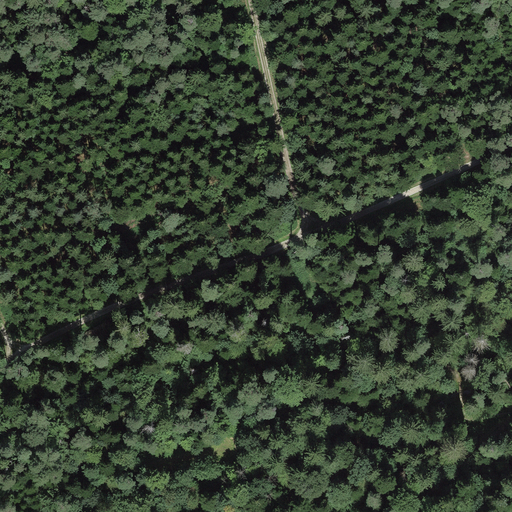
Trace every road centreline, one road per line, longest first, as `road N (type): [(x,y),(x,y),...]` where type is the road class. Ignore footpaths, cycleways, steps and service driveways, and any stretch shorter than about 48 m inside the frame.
road 1 (track): [(14,354),(98,312),(315,233),(511,143)]
road 2 (track): [(250,0),(294,189),(315,233)]
road 3 (track): [(94,511),(139,475),(213,450)]
road 4 (track): [(416,511),(511,424)]
